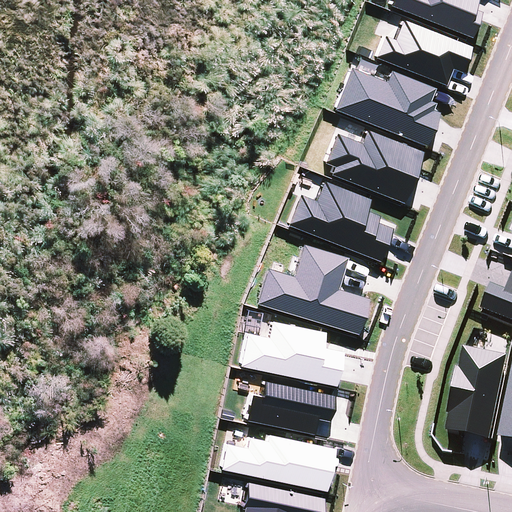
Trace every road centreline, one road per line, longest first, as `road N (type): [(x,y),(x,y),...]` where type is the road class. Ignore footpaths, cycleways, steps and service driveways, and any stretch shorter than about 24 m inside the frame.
road 1 (residential): [(361,487),(395,340),(511,41)]
road 2 (residential): [(482,511),(361,487)]
